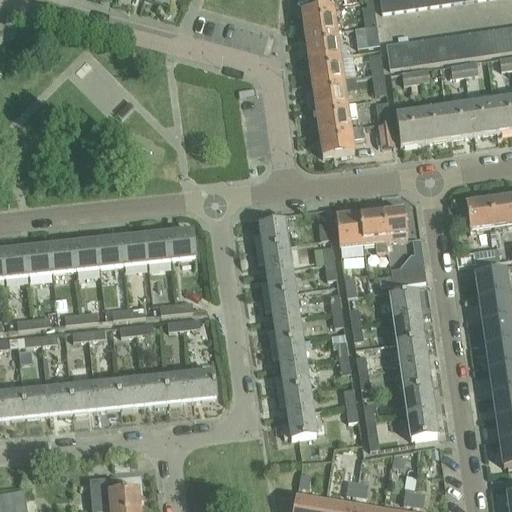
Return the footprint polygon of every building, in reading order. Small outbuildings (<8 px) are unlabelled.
[(146,0),(145,6),(168,12),(171,0),(146,0)] [(380,0),(384,18),(394,17),(391,0),(380,0)] [(391,0),(394,17),(406,15),(404,0),(391,0)] [(404,0),(406,15),(418,13),(416,0),(404,0)] [(416,0),(418,13),(430,11),(428,0),(416,0)] [(428,0),(430,11),(442,9),(440,0),(428,0)] [(440,0),(442,9),(454,8),(452,0),(440,0)] [(364,15),(366,34),(377,32),(375,13),(374,13),(373,4),(366,4),(367,14),(364,15)] [(303,18),(306,42),(339,37),(335,13),(303,18)] [(369,54),(379,53),(380,52),(377,32),(366,34),(369,54)] [(494,36),(497,60),(509,58),(506,34),(494,36)] [(482,37),(485,62),(497,60),(494,36),(482,37)] [(306,42),(310,67),(342,62),(339,37),(306,42)] [(470,39),(473,63),(485,62),(482,37),(470,39)] [(458,41),(461,65),(473,63),(470,39),(458,41)] [(447,43),(450,67),(461,65),(458,41),(447,43)] [(435,45),(438,69),(450,67),(447,43),(435,45)] [(423,46),(426,71),(438,69),(435,45),(423,46)] [(411,48),(415,72),(426,71),(423,46),(411,48)] [(399,50),(402,74),(415,72),(411,48),(399,50)] [(388,52),(391,76),(402,74),(399,50),(388,52)] [(371,82),(383,81),(381,60),(364,63),(366,77),(353,79),(354,84),(371,82)] [(310,67),(313,91),(354,85),(354,84),(346,85),(342,62),(310,67)] [(501,78),(511,76),(511,62),(499,65),(501,78)] [(464,70),(466,83),(478,82),(476,68),(464,70)] [(452,85),(466,83),(464,70),(450,72),(452,85)] [(416,77),(418,90),(429,89),(427,75),(416,77)] [(403,92),(418,90),(416,77),(402,79),(403,92)] [(374,102),(386,100),(383,81),(371,82),(374,102)] [(313,91),(317,114),(349,110),(348,97),(356,96),(354,85),(313,91)] [(511,103),(494,107),(499,138),(511,135),(511,103)] [(470,110),(475,141),(499,138),(494,107),(470,110)] [(377,111),(380,130),(391,129),(388,109),(377,111)] [(317,114),(320,139),(362,133),(361,132),(353,134),(349,110),(317,114)] [(446,114),(451,145),(475,141),(470,110),(446,114)] [(422,118),(427,149),(451,145),(446,114),(422,118)] [(403,153),(427,149),(422,118),(398,121),(403,153)] [(383,155),(394,153),(391,129),(380,130),(383,155)] [(357,158),(355,146),(363,144),(362,133),(320,139),(324,163),(357,158)] [(511,203),(490,207),(494,233),(511,229),(511,203)] [(470,236),(494,233),(490,207),(466,210),(470,236)] [(384,218),(388,250),(409,248),(405,216),(384,218)] [(361,220),(365,252),(375,251),(376,260),(387,258),(386,250),(388,250),(384,218),(361,220)] [(340,254),(365,252),(361,220),(337,223),(340,254)] [(260,232),(263,257),(289,253),(286,229),(260,232)] [(321,247),(330,246),(328,229),(319,231),(321,247)] [(168,242),(171,267),(195,265),(193,239),(168,242)] [(144,244),(147,270),(171,267),(168,242),(144,244)] [(121,247),(123,272),(147,270),(144,244),(121,247)] [(97,249),(99,275),(123,272),(121,247),(97,249)] [(73,252),(76,277),(99,275),(97,249),(73,252)] [(49,254),(52,280),(76,277),(73,252),(49,254)] [(263,257),(267,280),(293,276),(289,253),(263,257)] [(322,254),(324,272),(334,270),(332,253),(322,254)] [(25,257),(28,282),(52,280),(49,254),(25,257)] [(473,258),(475,271),(499,268),(497,255),(473,258)] [(2,259),(4,285),(28,282),(25,257),(2,259)] [(326,286),(336,285),(334,270),(324,272),(326,286)] [(422,272),(391,276),(393,292),(425,288),(422,272)] [(267,280),(270,304),(296,300),(293,276),(267,280)] [(477,282),(481,306),(508,302),(504,278),(477,282)] [(379,284),(380,294),(393,292),(391,282),(379,284)] [(344,285),(346,304),(356,302),(353,283),(344,285)] [(270,304),(273,327),(299,324),(296,300),(270,304)] [(392,304),(395,328),(421,324),(418,300),(392,304)] [(329,302),(331,319),(341,318),(339,301),(329,302)] [(481,306),(484,330),(511,326),(508,302),(481,306)] [(175,310),(176,320),(193,318),(192,308),(175,310)] [(159,312),(160,321),(176,320),(175,310),(159,312)] [(128,315),(129,325),(145,323),(144,313),(128,315)] [(111,317),(112,326),(129,325),(128,315),(111,317)] [(349,317),(351,334),(361,333),(358,316),(349,317)] [(80,320),(81,330),(98,328),(96,318),(80,320)] [(333,334),(343,333),(341,318),(331,319),(333,334)] [(64,322),(65,331),(81,330),(80,320),(64,322)] [(32,325),(34,335),(50,333),(49,323),(32,325)] [(273,327),(277,351),(303,347),(299,324),(273,327)] [(395,328),(398,351),(424,348),(421,324),(395,328)] [(17,327),(18,336),(34,335),(32,325),(17,327)] [(183,327),(184,336),(200,335),(199,325),(183,327)] [(484,330),(487,353),(511,349),(511,332),(511,326),(484,330)] [(168,338),(184,336),(183,327),(167,329),(168,338)] [(136,332),(137,341),(153,339),(151,330),(136,332)] [(120,343),(137,341),(136,332),(120,334),(120,343)] [(351,334),(353,348),(363,346),(361,333),(351,334)] [(88,337),(89,346),(105,344),(104,335),(88,337)] [(73,348),(89,346),(88,337),(72,339),(73,348)] [(41,342),(42,351),(57,349),(56,340),(41,342)] [(17,345),(18,354),(42,351),(41,342),(17,345)] [(0,346),(0,355),(18,354),(17,345),(0,346)] [(277,351),(280,375),(306,371),(303,347),(277,351)] [(336,349),(338,366),(348,365),(346,348),(336,349)] [(398,351),(402,375),(427,371),(424,348),(398,351)] [(511,349),(487,353),(491,377),(511,374),(511,349)] [(128,356),(118,357),(120,374),(130,373),(128,356)] [(356,364),(359,380),(367,379),(365,363),(356,364)] [(341,382),(350,380),(348,365),(338,366),(341,382)] [(280,375),(284,398),(310,394),(306,371),(280,375)] [(402,375),(405,398),(431,395),(427,371),(402,375)] [(511,374),(491,377),(494,401),(511,398),(511,374)] [(189,382),(191,407),(216,405),(213,379),(189,382)] [(359,380),(361,396),(370,395),(367,379),(359,380)] [(165,384),(167,410),(191,407),(189,382),(165,384)] [(141,387),(144,412),(167,410),(165,384),(141,387)] [(117,389),(120,415),(144,412),(141,387),(117,389)] [(94,391),(96,417),(120,415),(117,389),(94,391)] [(70,394),(72,419),(96,417),(94,391),(70,394)] [(46,396),(49,422),(72,419),(70,394),(46,396)] [(284,398),(287,422),(313,418),(310,394),(284,398)] [(343,397),(345,413),(355,412),(353,395),(343,397)] [(405,398),(408,421),(434,418),(431,395),(405,398)] [(22,399),(25,424),(49,422),(46,396),(22,399)] [(511,398),(494,401),(497,424),(511,422),(511,398)] [(0,400),(0,414),(1,427),(25,424),(22,399),(0,400)] [(364,411),(366,427),(374,426),(372,410),(364,411)] [(347,429),(357,428),(355,412),(345,413),(347,429)] [(317,442),(313,418),(287,422),(291,446),(317,442)] [(437,442),(434,418),(408,421),(411,446),(437,442)] [(511,422),(497,424),(501,448),(511,446),(511,422)] [(366,427),(368,443),(376,442),(374,426),(366,427)] [(511,471),(511,446),(501,448),(504,472),(511,471)] [(344,502),(356,504),(358,488),(356,488),(358,475),(349,474),(344,502)] [(300,479),(298,495),(309,496),(311,481),(300,479)] [(405,482),(403,494),(414,495),(416,483),(405,482)] [(89,487),(90,511),(138,511),(137,495),(115,497),(114,485),(89,487)] [(358,488),(356,504),(365,505),(367,490),(358,488)] [(402,511),(403,511),(412,511),(415,498),(405,496),(402,511)] [(26,511),(25,503),(24,497),(0,500),(0,511),(26,511)] [(415,498),(412,511),(422,511),(424,499),(415,498)] [(25,503),(26,511),(37,511),(36,501),(25,503)]
